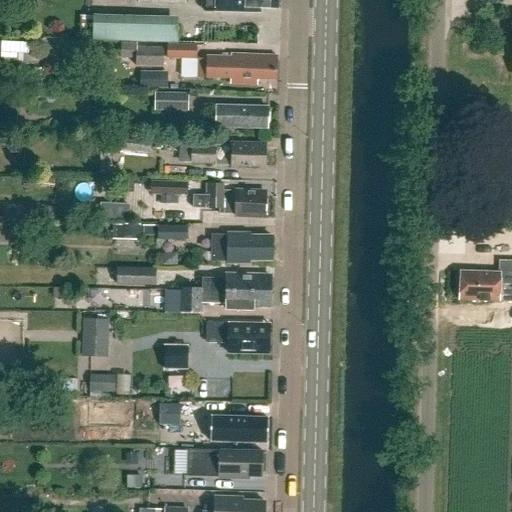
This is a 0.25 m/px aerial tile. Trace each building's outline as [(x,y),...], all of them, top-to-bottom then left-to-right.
[(202,0),(203,8),(205,11),(216,12),(260,14),(260,9),(277,9),(277,0),(202,0)] [(81,40),(167,41),(168,15),(82,13),(81,40)] [(2,42),(1,52),(29,54),(30,43),(2,42)] [(120,43),(120,66),(134,66),(134,43),(120,43)] [(195,60),(196,45),(166,44),(165,59),(195,60)] [(162,66),(162,47),(135,47),(134,58),(134,66),(162,66)] [(276,81),(277,56),(231,55),(231,58),(221,58),(221,61),(207,60),(207,65),(198,65),(197,78),(230,79),(230,85),(257,86),(258,80),(276,81)] [(134,86),(162,87),(163,71),(135,69),(134,86)] [(187,111),(187,93),(153,93),(153,111),(187,111)] [(267,129),(268,108),(217,106),(216,127),(267,129)] [(149,153),(150,139),(106,136),(105,150),(149,153)] [(264,169),(265,146),(231,145),(231,148),(192,147),(191,163),(216,164),(216,157),(231,157),(231,168),(264,169)] [(185,196),(185,181),(150,181),(150,195),(185,196)] [(237,198),(223,198),(224,185),(203,184),(203,195),(192,195),(192,208),(216,208),(220,208),(220,214),(236,215),(236,217),(264,217),(265,193),(237,192),(237,198)] [(95,203),(95,215),(122,216),(122,204),(95,203)] [(44,206),(43,218),(54,219),(55,207),(44,206)] [(148,210),(149,222),(176,222),(176,209),(148,210)] [(123,225),(123,239),(140,240),(140,225),(123,225)] [(157,240),(186,240),(186,225),(157,226),(157,236),(157,240)] [(143,226),(143,236),(157,236),(157,226),(143,226)] [(511,229),(499,229),(499,247),(511,246),(511,229)] [(248,236),(212,235),(211,262),(228,262),(248,263),(248,259),(270,259),(270,239),(248,239),(248,236)] [(511,301),(511,261),(499,261),(499,274),(460,272),(459,301),(499,302),(499,301),(511,301)] [(154,286),(155,268),(116,268),(116,285),(154,286)] [(211,291),(270,293),(270,277),(227,276),(227,279),(202,278),(202,282),(208,282),(208,287),(211,287),(211,291)] [(269,307),(270,293),(211,291),(211,287),(208,287),(208,282),(202,282),(202,289),(182,289),(182,313),(201,313),(202,304),(227,305),(226,310),(253,310),(253,307),(269,307)] [(109,321),(84,320),(82,357),(108,358),(109,321)] [(269,330),(269,325),(247,325),(207,324),(207,343),(229,343),(229,353),(269,354),(269,330)] [(187,370),(188,347),(165,346),(165,369),(187,370)] [(88,391),(114,391),(115,375),(89,375),(88,391)] [(158,403),(158,425),(198,425),(198,403),(158,403)] [(110,422),(137,422),(137,404),(110,404),(110,422)] [(266,440),(266,423),(260,423),(261,417),(222,417),(222,445),(241,446),(242,439),(266,440)] [(265,471),(265,465),(263,463),(263,452),(193,450),(192,477),(219,478),(219,470),(234,471),(234,479),(247,479),(249,477),(263,477),(263,474),(265,471)] [(128,476),(127,487),(141,487),(141,476),(128,476)] [(264,511),(265,502),(242,502),(242,499),(215,498),(214,511),(264,511)]
